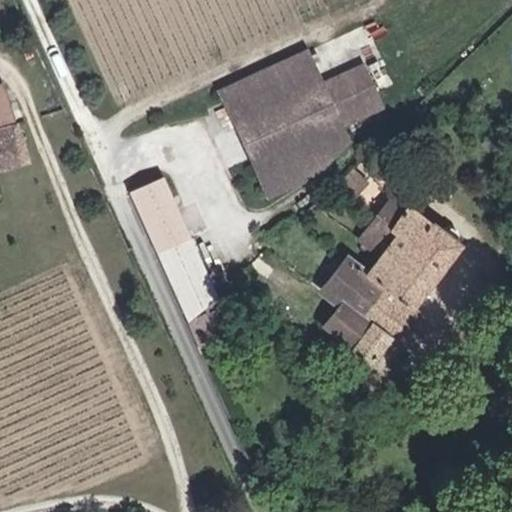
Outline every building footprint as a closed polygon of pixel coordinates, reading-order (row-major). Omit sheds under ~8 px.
[(332,134),(342,129),(326,91),(315,96),(300,63),(213,102),(259,210),(306,184),(339,151),(332,134)] [(355,77),(326,91),(342,129),(373,115),(355,77)] [(0,133),(14,130),(4,90),(0,90),(0,133)] [(0,179),(26,173),(14,130),(0,133),(0,179)] [(158,199),(124,211),(125,211),(126,216),(131,226),(181,345),(207,316),(158,199)] [(348,279),(323,312),(333,318),(357,335),(339,357),(356,369),(446,251),(443,246),(441,237),(437,232),(431,228),(422,227),(414,228),(399,218),(381,204),(353,245),(367,255),(352,275),(348,279)] [(323,312),(348,279),(337,271),(334,269),(309,301),(323,312)] [(306,333),(339,357),(357,335),(333,318),(323,312),(306,333)] [(210,335),(196,340),(204,360),(218,354),(210,335)] [(190,365),(204,360),(196,340),(181,345),(181,346),(190,365)]
